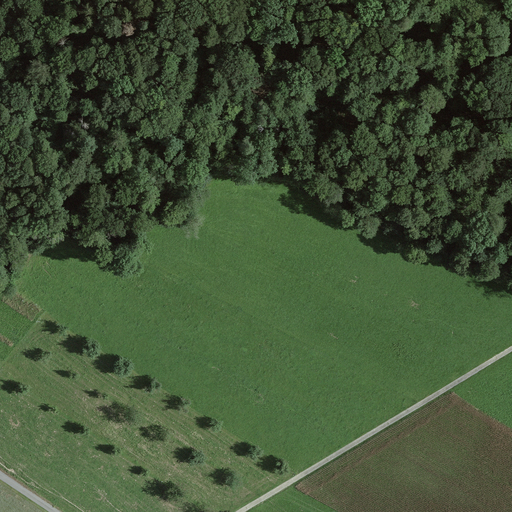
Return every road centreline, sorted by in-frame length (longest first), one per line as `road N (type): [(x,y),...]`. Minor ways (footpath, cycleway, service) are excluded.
road 1 (track): [(511,117),(0,110)]
road 2 (track): [(511,349),(242,511)]
